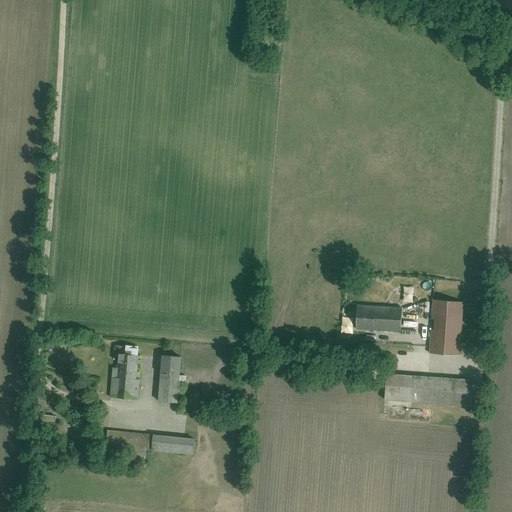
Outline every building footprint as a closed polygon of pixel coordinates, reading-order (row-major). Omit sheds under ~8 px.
[(434,300),(429,353),(459,356),(464,303),(434,300)] [(357,305),(356,329),(400,332),(402,308),(357,305)] [(114,355),(110,398),(138,401),(141,357),(114,355)] [(182,358),(163,357),(160,402),(179,403),(182,358)] [(387,374),(385,401),(474,407),(476,380),(387,374)] [(108,446),(194,455),(196,440),(110,431),(108,446)]
